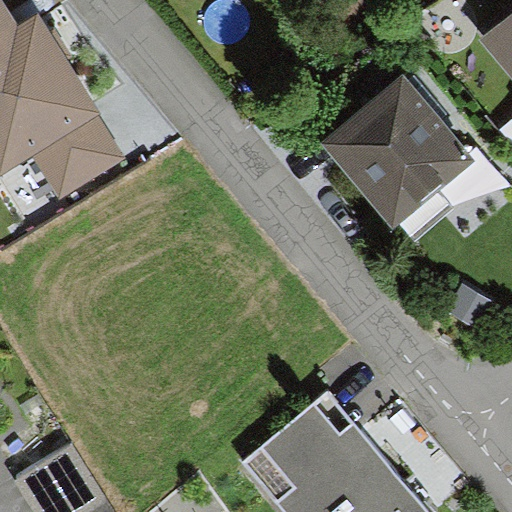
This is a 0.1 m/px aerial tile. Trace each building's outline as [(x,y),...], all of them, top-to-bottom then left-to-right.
[(0,0),(0,148),(2,152),(95,94),(37,0),(34,0),(15,12),(7,0),(0,0)] [(511,0),(491,0),(476,14),(511,52),(511,0)] [(320,111),(394,210),(474,150),(400,51),(320,111)] [(245,450),(294,511),(455,511),(344,372),(245,450)] [(129,511),(80,436),(22,473),(48,511),(129,511)]
